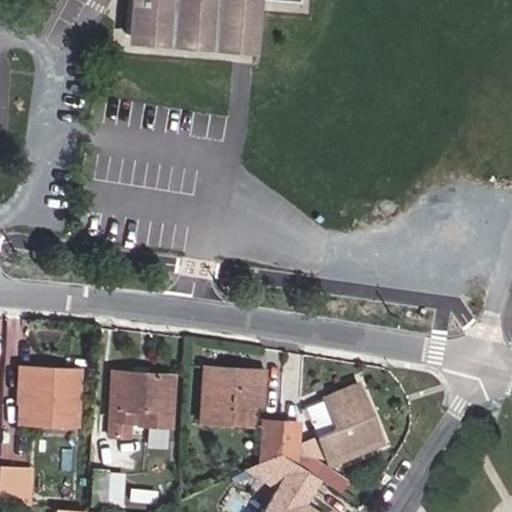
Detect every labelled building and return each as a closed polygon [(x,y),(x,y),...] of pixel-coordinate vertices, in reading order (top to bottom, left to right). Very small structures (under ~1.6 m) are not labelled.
[(128,0),(125,33),(157,44),(177,40),(181,46),(203,42),(207,48),(234,44),(237,0),(278,0),(297,2),(297,0),(128,0)] [(256,0),(237,0),(234,44),(253,46),(256,0)] [(260,405),(262,369),(200,365),(197,422),(228,424),(229,404),(254,405),(260,405)] [(38,376),(39,367),(16,366),(16,374),(38,376)] [(75,425),(79,370),(39,367),(38,376),(16,374),(14,403),(16,404),(42,405),(41,424),(75,425)] [(169,411),(171,375),(110,370),(107,419),(109,419),(127,420),(132,421),(133,409),(169,411)] [(380,441),(356,383),(322,397),(323,399),(303,407),(314,434),(325,460),(326,463),(380,441)] [(41,424),(42,405),(16,404),(15,422),(41,424)] [(252,426),(254,405),(229,404),(228,424),(252,426)] [(168,426),(169,411),(133,409),(132,421),(132,424),(168,426)] [(126,436),(127,420),(109,419),(108,435),(126,436)] [(276,453),(278,422),(260,421),(258,461),(276,453)] [(297,443),(298,423),(278,422),(276,453),(295,465),(296,454),(297,443)] [(150,425),(148,442),(171,444),(173,427),(150,425)] [(325,460),(314,434),(297,443),(296,454),(325,460)] [(263,511),(315,511),(303,504),(318,481),(303,470),(295,465),(276,453),(258,461),(285,480),(280,488),(292,496),(280,511),(264,511),(263,511)] [(327,473),(309,461),(303,470),(318,481),(338,494),(345,484),(327,472),(327,473)] [(0,503),(28,505),(30,469),(0,467),(0,503)] [(106,476),(106,475),(90,474),(88,504),(104,506),(106,476)] [(119,506),(121,477),(106,476),(104,506),(119,506)] [(264,511),(280,511),(292,496),(280,488),(264,511)] [(153,502),(154,492),(130,489),(129,499),(153,502)]
